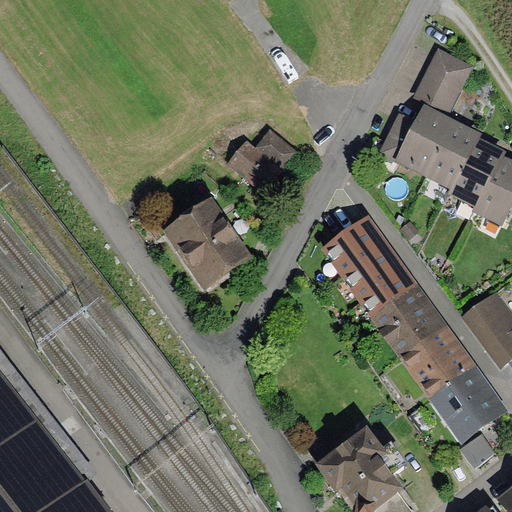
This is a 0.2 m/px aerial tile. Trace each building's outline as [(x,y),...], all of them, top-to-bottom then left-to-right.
[(474,69),(438,50),(412,101),(424,108),(448,120),(474,69)] [(379,156),(428,181),(457,125),(448,120),(424,108),(417,122),(401,114),(379,156)] [(457,125),(428,181),(452,193),(479,142),(481,137),(457,125)] [(248,144),(228,167),(264,196),(297,157),(270,135),(257,151),(248,144)] [(452,193),(449,199),(476,213),(504,160),(506,156),(479,142),(452,193)] [(476,213),(474,217),(502,231),(511,210),(511,164),(504,160),(476,213)] [(211,204),(162,238),(203,297),(252,262),(211,204)] [(322,248),(373,318),(419,286),(412,276),(403,263),(383,236),(369,216),(322,248)] [(412,222),(401,230),(409,241),(420,233),(412,222)] [(447,326),(419,286),(373,318),(402,358),(447,326)] [(511,318),(496,296),(462,320),(499,371),(509,365),(511,369),(511,318)] [(477,367),(447,326),(402,358),(431,400),(477,367)] [(0,511),(60,511),(90,489),(0,362),(0,511)] [(431,400),(461,444),(509,412),(477,367),(431,400)] [(314,463),(336,495),(339,493),(351,511),(415,511),(418,510),(382,459),(390,453),(369,424),(314,463)] [(496,456),(483,437),(463,450),(476,470),(496,456)] [(108,511),(90,489),(60,511),(108,511)] [(511,511),(511,490),(497,502),(503,511),(511,511)]
